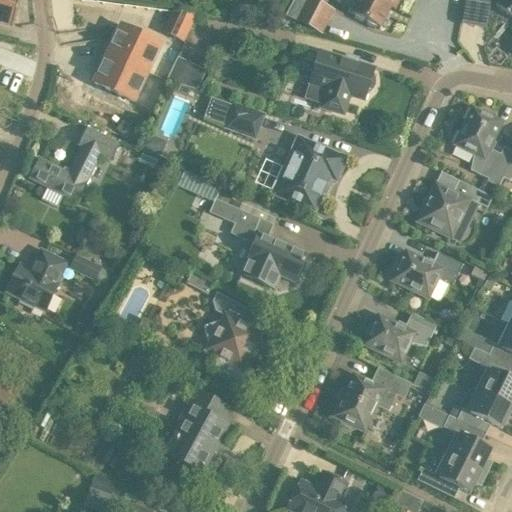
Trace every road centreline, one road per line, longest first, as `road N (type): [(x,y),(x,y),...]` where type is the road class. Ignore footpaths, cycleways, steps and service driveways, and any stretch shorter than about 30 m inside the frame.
road 1 (residential): [(248,511),(439,91),(464,78),(511,87)]
road 2 (unclassified): [(0,191),(30,132),(46,48),(41,0)]
